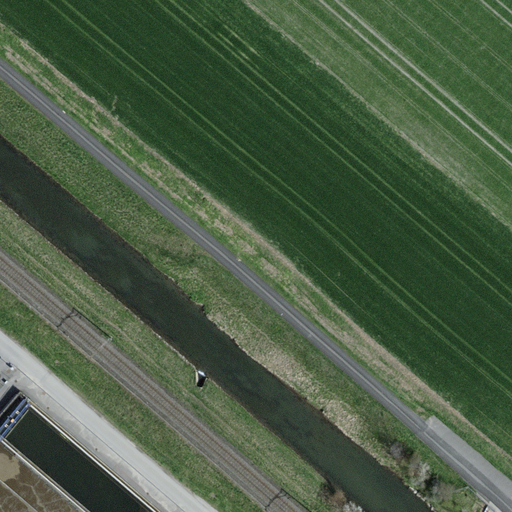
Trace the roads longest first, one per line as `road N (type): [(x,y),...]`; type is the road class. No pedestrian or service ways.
road 1 (unclassified): [(0,66),(511,511)]
road 2 (unclassified): [(0,340),(200,511)]
